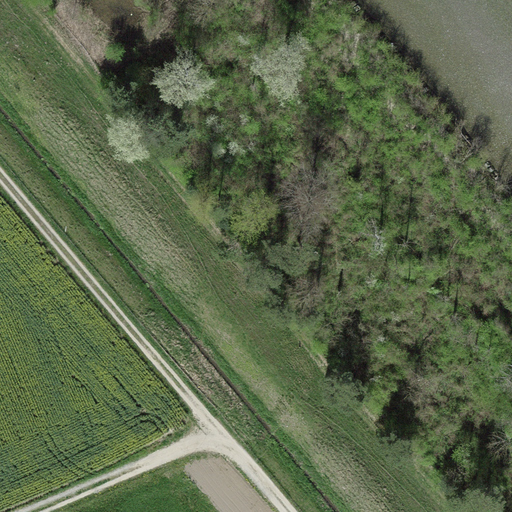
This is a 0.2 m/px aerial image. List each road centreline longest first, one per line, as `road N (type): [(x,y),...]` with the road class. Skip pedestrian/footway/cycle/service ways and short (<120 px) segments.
road 1 (track): [(275,511),(0,182)]
road 2 (track): [(38,511),(212,435)]
